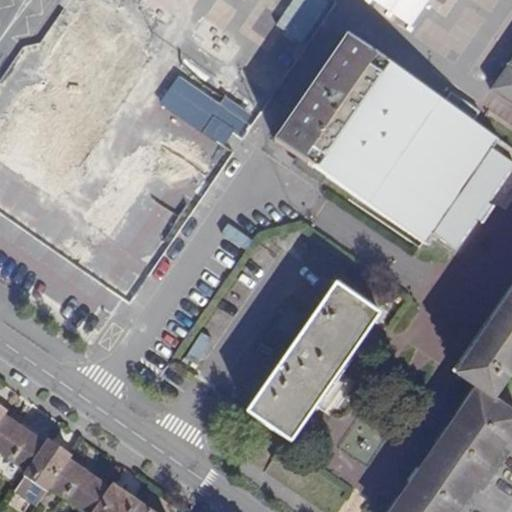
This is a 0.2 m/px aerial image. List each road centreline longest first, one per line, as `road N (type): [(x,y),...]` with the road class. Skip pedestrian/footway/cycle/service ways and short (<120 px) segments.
road 1 (residential): [(96,407),(244,201),(264,187),(290,190)]
road 2 (residential): [(96,407),(224,497)]
